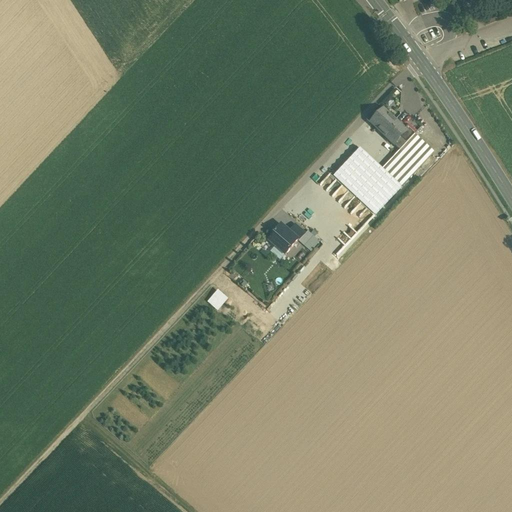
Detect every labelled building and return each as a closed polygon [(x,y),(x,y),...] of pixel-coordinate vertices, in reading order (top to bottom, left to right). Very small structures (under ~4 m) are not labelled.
[(405,130),(383,110),(370,124),(376,130),(375,132),(378,135),(380,133),(400,151),(407,144),(399,137),(405,131),(405,130)] [(415,135),(407,128),(405,130),(405,131),(399,137),(407,144),(411,140),(415,135)] [(400,151),(386,166),(405,184),(430,158),(411,140),(407,144),(400,151)] [(386,166),(359,141),(329,172),(351,193),(378,218),(407,186),(386,166)] [(378,218),(351,193),(331,214),(358,239),(378,218)] [(288,233),(298,241),(304,233),(294,225),(288,233)] [(268,242),(286,256),(298,241),(288,233),(280,227),(268,242)] [(217,311),(227,299),(217,290),(207,302),(217,311)]
